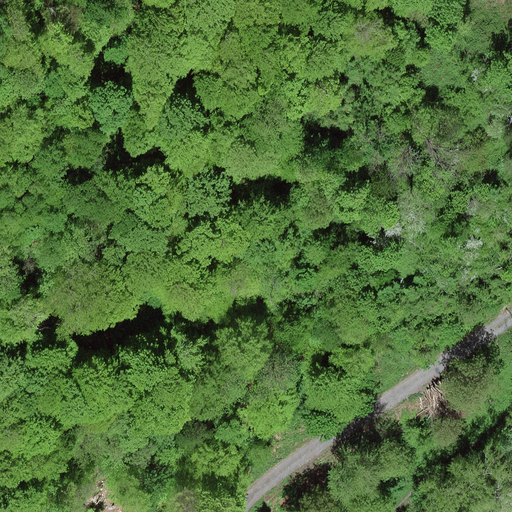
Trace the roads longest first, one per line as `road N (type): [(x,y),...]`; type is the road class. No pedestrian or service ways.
road 1 (track): [(239,511),(318,443),(404,387)]
road 2 (track): [(511,314),(404,387)]
